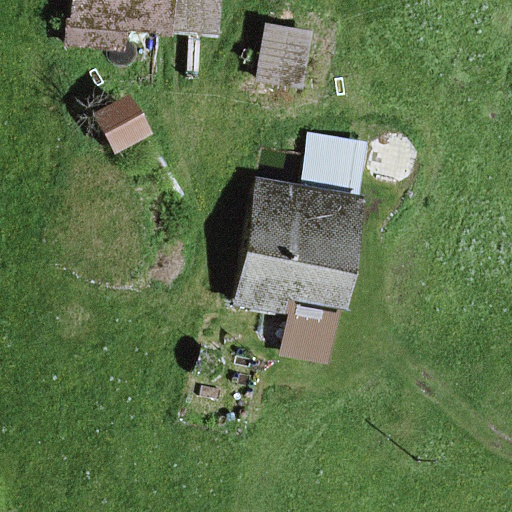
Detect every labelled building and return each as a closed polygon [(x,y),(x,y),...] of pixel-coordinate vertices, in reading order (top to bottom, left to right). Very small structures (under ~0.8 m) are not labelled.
[(100,46),(102,24),(207,33),(209,0),(68,0),(65,43),(100,46)] [(266,31),(257,80),(293,86),(302,37),(266,31)] [(136,133),(118,103),(93,118),(111,148),(136,133)] [(301,167),(351,177),(356,146),(306,137),(301,167)] [(296,192),(346,201),(351,177),(301,167),(296,192)] [(283,350),(317,357),(346,201),(296,192),(254,184),(233,299),(250,302),(249,311),(272,315),(274,307),(291,310),(283,350)]
